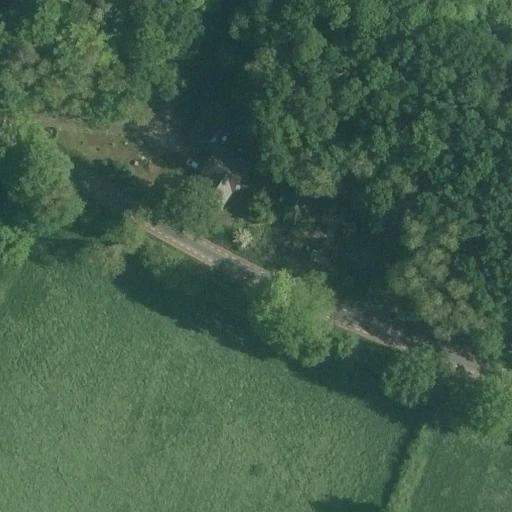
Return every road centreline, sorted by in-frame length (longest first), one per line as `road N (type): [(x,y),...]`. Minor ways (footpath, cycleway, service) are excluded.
road 1 (secondary): [(511,379),(255,278),(25,143)]
road 2 (unclassified): [(213,0),(161,118),(131,129),(45,123),(25,143)]
